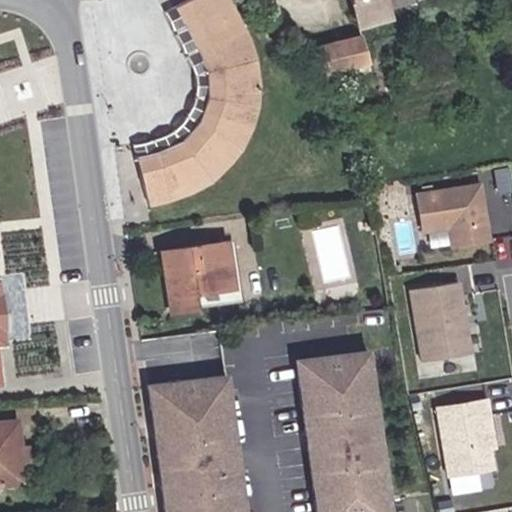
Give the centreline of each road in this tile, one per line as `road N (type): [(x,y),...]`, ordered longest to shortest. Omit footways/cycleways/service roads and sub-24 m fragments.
road 1 (tertiary): [(44,0),(74,37),(139,511)]
road 2 (unknown): [(277,511),(260,341)]
